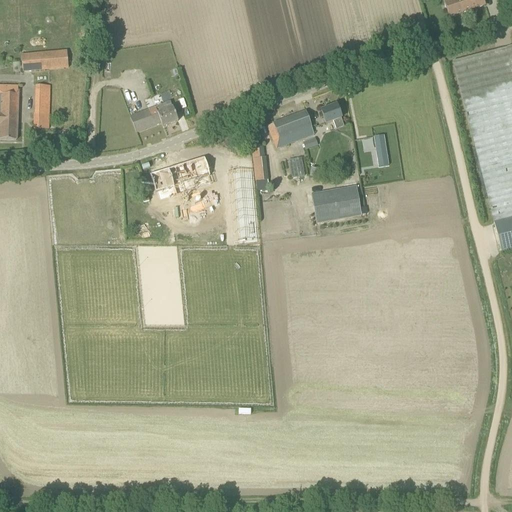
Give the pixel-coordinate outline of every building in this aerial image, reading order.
[(442,0),(449,19),(485,7),(482,0),(442,0)] [(511,219),(511,47),(453,62),(494,224),(511,219)] [(21,56),(22,67),(22,72),(68,69),(67,52),(21,56)] [(0,126),(0,127),(0,141),(16,141),(18,87),(0,87),(0,126)] [(178,122),(173,109),(170,103),(155,108),(129,118),(127,101),(109,104),(110,112),(113,137),(106,138),(107,151),(132,148),(131,136),(161,124),(163,128),(178,122)] [(341,119),(336,106),(321,112),(326,125),(333,122),(336,131),(344,128),(341,119)] [(305,112),(267,127),(276,150),(314,136),(311,128),(305,112)] [(48,130),(49,115),(34,114),(34,129),(48,130)] [(374,138),(378,168),(388,167),(384,137),(374,138)] [(318,146),(315,139),(303,144),(305,151),(318,146)] [(252,147),(255,191),(268,190),(265,146),(252,147)] [(233,157),(234,185),(247,185),(246,157),(233,157)] [(291,178),(304,176),(302,158),(288,161),(291,178)] [(204,159),(150,176),(155,193),(160,192),(162,199),(212,184),(204,159)] [(316,224),(361,216),(356,188),(311,195),(316,224)] [(228,206),(188,211),(189,220),(180,221),(181,228),(191,227),(192,231),(201,230),(200,221),(229,218),(228,206)] [(511,219),(494,224),(501,253),(511,250),(511,219)]
